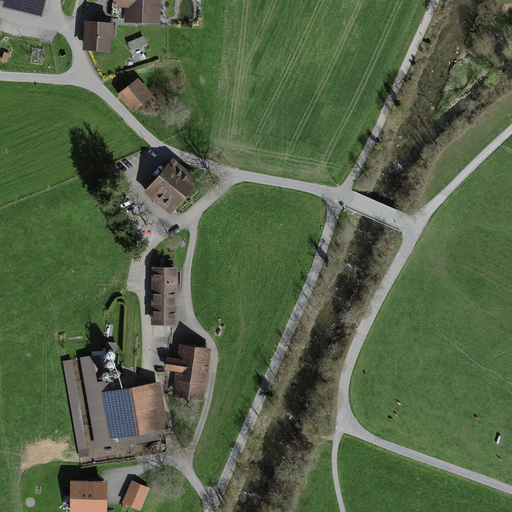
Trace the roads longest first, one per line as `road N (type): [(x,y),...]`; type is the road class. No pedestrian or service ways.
road 1 (track): [(511,490),(343,428),(345,370),(411,228)]
road 2 (track): [(207,511),(341,198)]
road 3 (track): [(96,80),(165,150),(341,198)]
road 4 (track): [(341,198),(430,0)]
road 5 (track): [(411,228),(511,131)]
